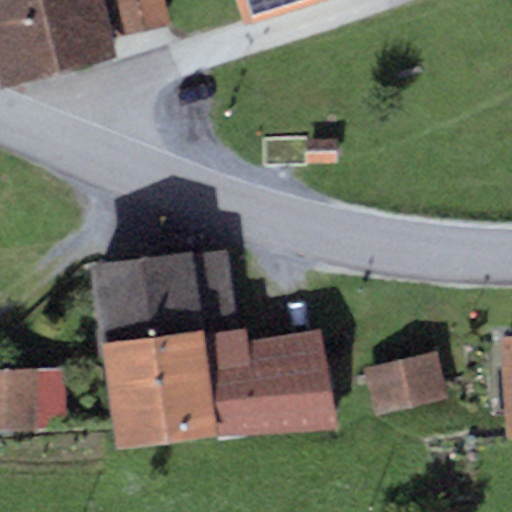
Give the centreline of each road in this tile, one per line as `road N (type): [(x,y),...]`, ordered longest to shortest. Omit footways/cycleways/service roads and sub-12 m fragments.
road 1 (tertiary): [(511,258),(431,254),(292,227),(78,147)]
road 2 (residential): [(372,0),(163,66),(94,112),(78,147)]
